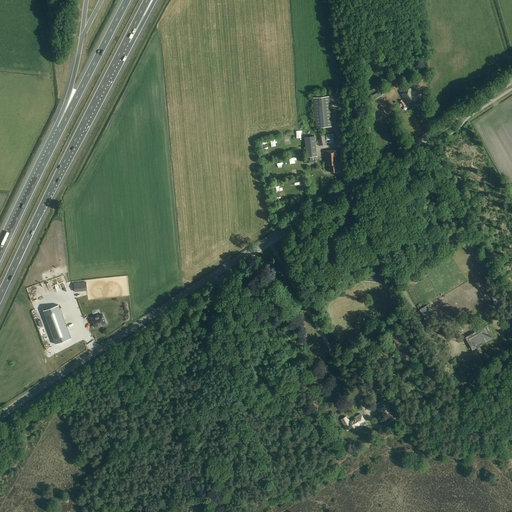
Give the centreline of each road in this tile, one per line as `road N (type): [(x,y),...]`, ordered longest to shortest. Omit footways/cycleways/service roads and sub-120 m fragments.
road 1 (secondary): [(0,417),(511,81)]
road 2 (motorway): [(0,296),(135,23)]
road 3 (motorway): [(127,0),(59,132)]
road 4 (motorway): [(59,132),(0,254)]
